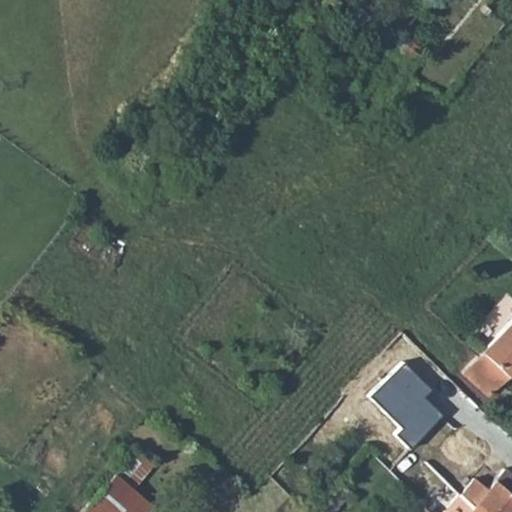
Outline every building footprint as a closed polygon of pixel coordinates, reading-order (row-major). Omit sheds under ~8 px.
[(217,131),(225,121),(219,116),(211,126),(217,131)] [(510,321),(481,351),(507,375),(511,370),(511,314),(508,319),(510,321)] [(507,375),(481,351),(462,371),(489,395),(507,375)] [(151,462),(134,448),(113,473),(130,487),(151,462)] [(130,487),(113,473),(79,511),(146,511),(168,486),(148,469),(131,488),(130,487)] [(508,511),(511,509),(511,476),(503,469),(487,489),(473,507),(461,494),(454,487),(439,502),(432,496),(423,505),(429,511),(508,511)] [(487,489),(473,478),(461,494),(473,507),(487,489)] [(314,511),(333,511),(351,492),(340,483),(314,511)]
